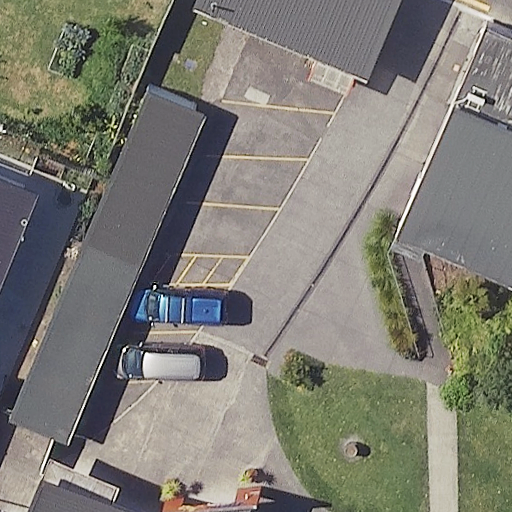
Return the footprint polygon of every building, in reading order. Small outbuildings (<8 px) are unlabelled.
[(128,31),(60,0),(34,0),(0,74),(0,115),(8,120),(0,136),(0,193),(43,213),(128,31)] [(394,0),(216,0),(208,24),(363,82),(394,0)] [(511,41),(478,28),(380,274),(511,325),(511,41)] [(202,105),(142,81),(6,410),(65,434),(202,105)] [(10,511),(127,511),(26,472),(10,511)]
